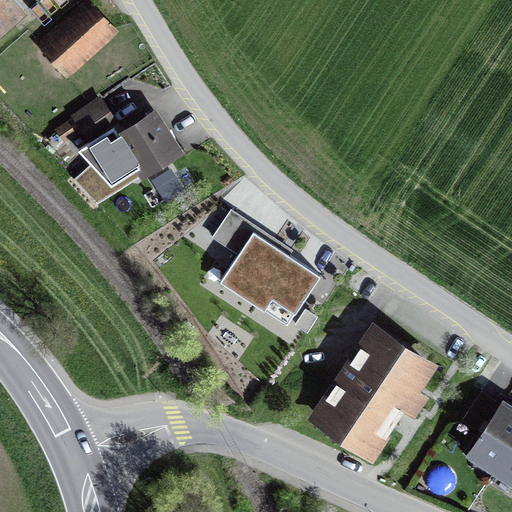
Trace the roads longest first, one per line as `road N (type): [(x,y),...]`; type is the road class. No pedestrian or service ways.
road 1 (residential): [(511,355),(408,289),(256,165),(144,0)]
road 2 (residential): [(408,511),(206,425),(155,428),(75,451)]
road 3 (tertiary): [(75,451),(0,341)]
